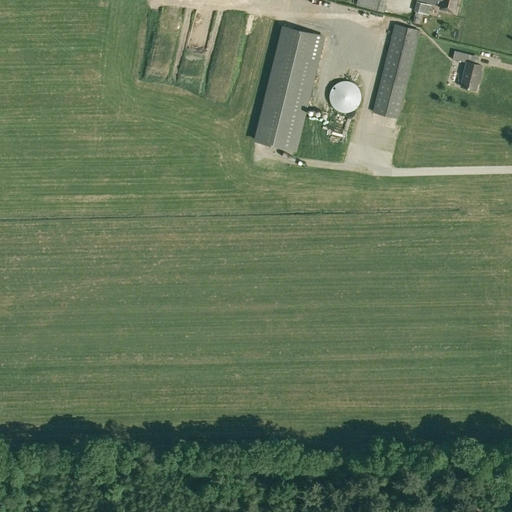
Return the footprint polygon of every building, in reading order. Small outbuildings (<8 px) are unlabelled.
[(357,0),(356,5),(384,12),(387,0),(357,0)] [(440,8),(454,11),(456,0),(420,0),(435,4),(435,3),(441,4),(440,8)] [(414,11),(423,13),(426,3),(417,1),(414,11)] [(375,113),(398,118),(420,31),(397,25),(375,113)] [(254,140),(293,149),(321,37),(281,28),(254,140)] [(469,54),(455,50),(453,58),(462,61),(462,59),(467,60),(469,54)] [(479,82),(481,76),(479,76),(480,70),(482,65),(477,64),(467,61),(461,86),(475,90),(477,82),(479,82)] [(330,93),(330,94),(330,96),(330,97),(330,98),(330,100),(331,101),(331,102),(332,104),(332,105),(333,106),(334,107),(335,108),(336,109),(337,110),(338,110),(340,111),(341,111),(342,112),(344,112),(345,112),(346,112),(348,112),(349,112),(350,111),(352,111),(353,110),(354,110),(355,109),(356,108),(357,107),(358,106),(359,105),(360,103),(360,102),(361,101),(361,99),(361,98),(361,97),(361,95),(361,94),(361,93),(361,91),(360,90),(359,89),(359,88),(358,87),(357,86),(356,85),(355,84),(354,83),(353,82),(351,82),(350,81),(349,81),(348,81),(346,81),(345,81),(343,81),(342,81),(341,81),(339,82),(338,82),(337,83),(336,84),(335,85),(334,86),(333,87),(332,88),(332,89),(331,90),(331,92),(330,93)] [(357,129),(366,130),(367,123),(358,122),(357,129)]
